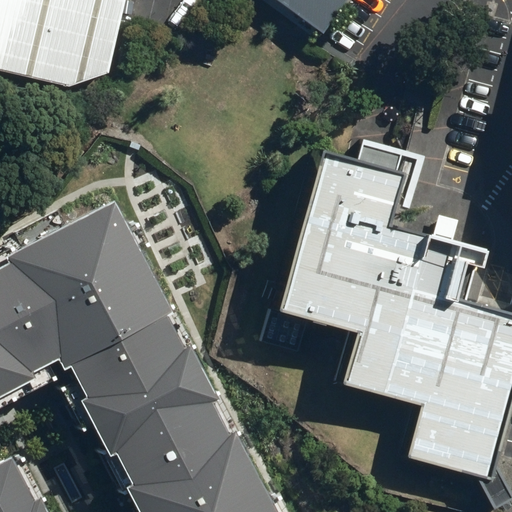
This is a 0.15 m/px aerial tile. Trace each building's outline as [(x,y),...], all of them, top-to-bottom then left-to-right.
[(0,0),(0,70),(68,84),(104,73),(115,14),(118,0),(0,0)] [(348,0),(277,0),(323,34),(348,0)] [(403,178),(310,153),(269,309),(345,329),(331,383),(413,404),(399,459),(481,481),(511,364),(511,314),(440,296),(453,246),(390,230),(403,178)] [(511,160),(501,204),(511,223),(511,160)] [(0,511),(240,511),(88,217),(0,262),(0,511)]
